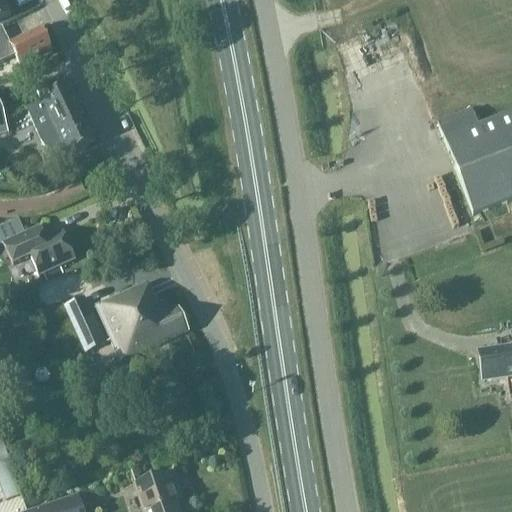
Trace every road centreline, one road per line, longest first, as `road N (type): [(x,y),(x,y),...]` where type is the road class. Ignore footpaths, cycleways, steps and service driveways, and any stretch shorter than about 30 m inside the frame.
road 1 (residential): [(262,511),(221,357),(46,0)]
road 2 (primary): [(304,511),(220,0)]
road 3 (unclassified): [(346,511),(263,0)]
